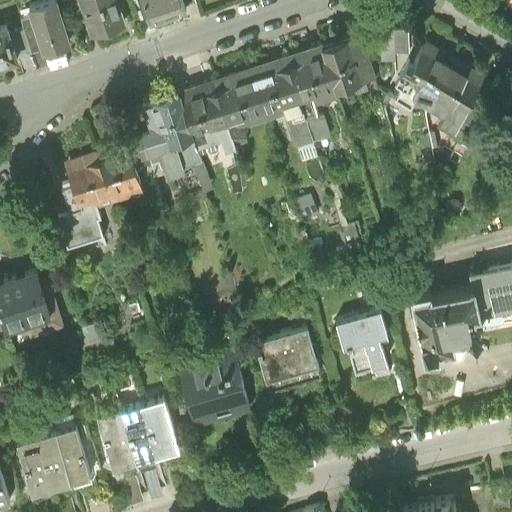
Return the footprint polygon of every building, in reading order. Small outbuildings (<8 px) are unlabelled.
[(58,0),(31,0),(27,2),(29,9),(40,42),(41,48),(72,39),(58,0)] [(119,0),(78,0),(90,34),(127,22),(119,0)] [(144,0),(151,19),(187,7),(184,0),(144,0)] [(40,42),(29,9),(19,12),(23,23),(30,45),(40,42)] [(6,19),(0,20),(0,63),(18,57),(6,19)] [(30,45),(23,23),(12,26),(19,48),(30,45)] [(408,24),(377,26),(379,56),(395,54),(394,47),(408,46),(408,24)] [(350,31),(322,40),(335,80),(374,67),(367,46),(356,49),(350,31)] [(323,45),(288,57),(299,91),(335,80),(322,40),(321,41),(323,45)] [(450,55),(421,40),(413,55),(407,53),(395,77),(400,79),(395,89),(409,97),(419,80),(432,88),(450,55)] [(450,55),(432,88),(446,95),(437,112),(451,119),(458,106),(464,109),(475,88),(470,85),(478,70),(450,55)] [(252,68),(263,103),(299,91),(288,57),(252,68)] [(252,68),(213,73),(228,116),(234,137),(246,133),(240,116),(239,116),(238,112),(263,103),(252,68)] [(178,87),(195,140),(221,132),(225,143),(235,139),(234,137),(228,116),(213,73),(179,83),(178,87)] [(195,140),(178,87),(142,99),(151,125),(142,128),(148,145),(159,142),(166,164),(168,163),(168,161),(192,153),(193,153),(199,151),(195,140)] [(316,102),(304,106),(312,130),(329,125),(322,104),(317,106),(316,102)] [(304,106),(288,111),(296,136),(312,130),(304,106)] [(124,134),(126,140),(131,151),(134,159),(150,153),(148,145),(142,128),(124,134)] [(126,140),(98,149),(109,185),(139,175),(134,159),(131,151),(126,140)] [(156,167),(166,164),(159,142),(148,145),(150,153),(155,167),(156,167)] [(98,149),(64,152),(71,172),(62,175),(64,179),(61,180),(67,197),(68,197),(70,202),(57,207),(58,208),(61,207),(64,217),(61,218),(67,237),(103,226),(97,209),(100,208),(94,190),(109,185),(98,149)] [(193,153),(203,181),(212,177),(203,150),(199,151),(193,153)] [(338,171),(329,174),(333,189),(338,187),(343,186),(338,171)] [(347,212),(338,187),(333,189),(342,214),(347,212)] [(353,210),(347,212),(342,214),(348,233),(360,230),(353,210)] [(511,250),(469,261),(471,273),(480,310),(482,316),(511,308),(511,250)] [(0,271),(0,296),(5,310),(6,315),(31,307),(36,320),(40,319),(43,320),(48,318),(50,315),(61,311),(50,277),(42,280),(36,260),(0,271)] [(428,278),(410,282),(424,338),(434,336),(435,339),(473,330),(470,319),(475,312),(480,310),(471,273),(429,283),(428,278)] [(379,297),(336,310),(343,333),(346,333),(355,360),(373,355),(373,352),(385,348),(377,323),(386,320),(379,297)] [(307,316),(255,332),(267,374),(319,358),(307,316)] [(233,342),(178,358),(195,413),(249,396),(233,342)] [(163,389),(139,396),(154,444),(178,437),(163,389)] [(154,444),(139,396),(121,402),(135,449),(154,444)] [(120,399),(97,406),(112,457),(135,449),(121,402),(120,399)] [(70,470),(89,464),(76,417),(56,422),(70,470)] [(51,475),(70,470),(56,422),(36,428),(51,475)] [(36,428),(17,434),(32,481),(51,475),(36,428)] [(0,491),(8,489),(0,460),(0,491)] [(494,502),(511,498),(505,471),(488,475),(489,479),(494,502)] [(480,511),(496,509),(494,502),(489,479),(470,482),(476,511),(480,511)] [(419,499),(402,503),(403,511),(458,511),(457,506),(459,506),(456,494),(454,494),(454,490),(419,497),(419,499)] [(324,511),(320,499),(304,505),(306,511),(324,511)]
